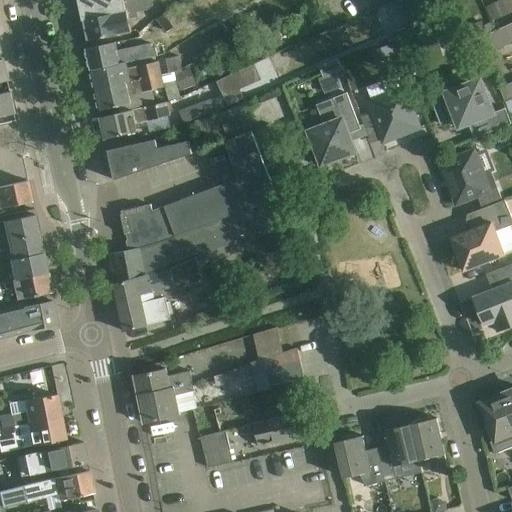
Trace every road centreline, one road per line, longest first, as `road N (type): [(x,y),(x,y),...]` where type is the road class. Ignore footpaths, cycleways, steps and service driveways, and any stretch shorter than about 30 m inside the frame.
road 1 (primary): [(94,334),(26,0)]
road 2 (residential): [(329,318),(348,406),(456,379)]
road 3 (primary): [(127,511),(94,334)]
road 4 (residential): [(384,164),(308,191),(272,100)]
road 5 (residential): [(456,379),(445,320),(410,230)]
road 6 (residential): [(384,164),(413,152),(440,218),(410,230)]
road 7 (residential): [(481,511),(456,379)]
